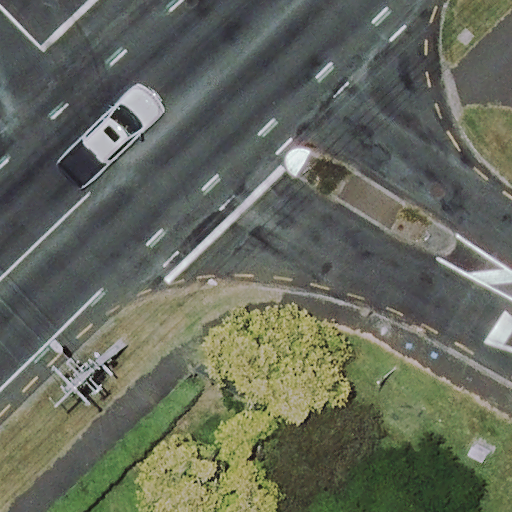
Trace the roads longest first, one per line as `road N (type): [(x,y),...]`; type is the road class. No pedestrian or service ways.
road 1 (residential): [(511,282),(294,152),(186,103)]
road 2 (secondary): [(0,286),(186,103)]
road 3 (residential): [(186,103),(43,46),(0,2)]
road 4 (secondary): [(186,103),(294,0)]
